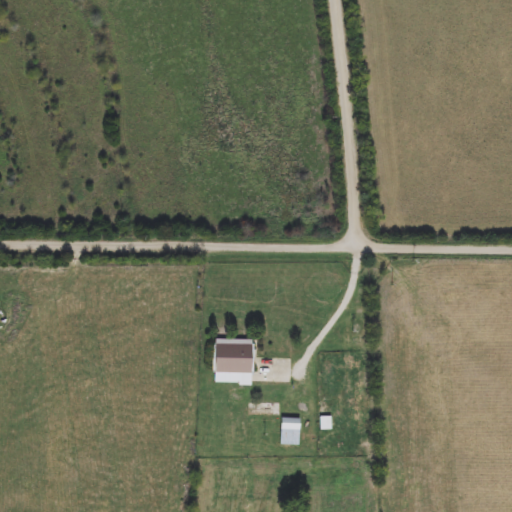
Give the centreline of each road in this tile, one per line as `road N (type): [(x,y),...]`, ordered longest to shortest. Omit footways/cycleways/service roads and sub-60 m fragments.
road 1 (residential): [(511,247),(0,240)]
road 2 (residential): [(361,247),(340,0)]
